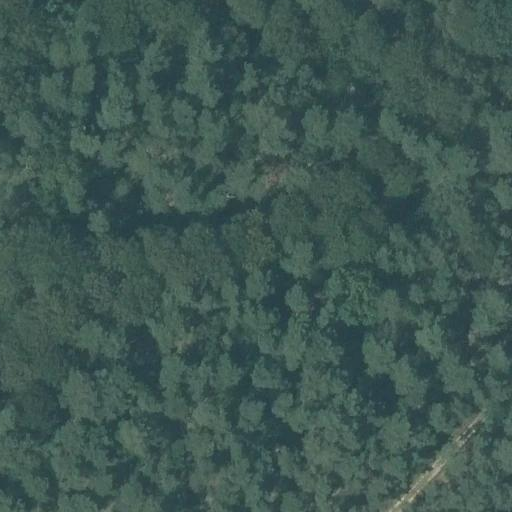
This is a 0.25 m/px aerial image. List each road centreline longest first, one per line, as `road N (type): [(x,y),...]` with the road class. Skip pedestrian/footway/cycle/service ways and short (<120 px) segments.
road 1 (track): [(0,90),(71,76),(177,21),(247,0)]
road 2 (track): [(385,511),(511,380)]
road 3 (track): [(399,0),(511,105)]
